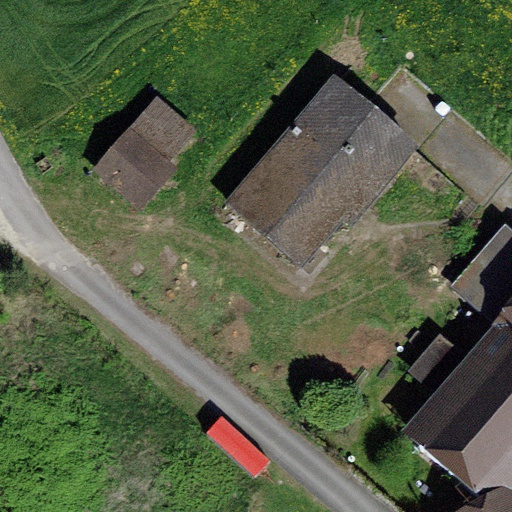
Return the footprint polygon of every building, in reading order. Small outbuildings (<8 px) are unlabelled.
[(287,226),(316,250),(375,181),(385,187),(414,152),(335,85),(230,205),(272,243),(287,226)] [(134,202),(192,136),(157,105),(99,172),(134,202)] [(511,309),(500,324),(511,335),(511,342),(421,450),(482,503),(511,468),(511,309)] [(40,315),(0,339),(0,511),(102,511),(144,487),(40,315)] [(511,511),(511,503),(495,511),(511,511)]
